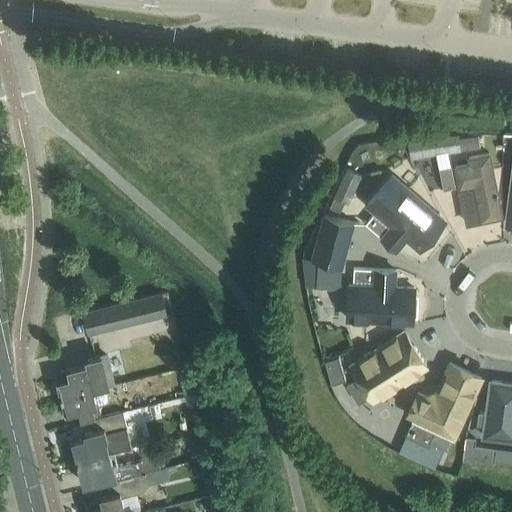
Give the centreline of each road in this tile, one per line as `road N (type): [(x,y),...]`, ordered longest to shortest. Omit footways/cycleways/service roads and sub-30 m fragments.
road 1 (residential): [(511,260),(491,258),(468,273),(459,295),(463,323),(485,344),(511,347)]
road 2 (primary): [(33,511),(0,376)]
